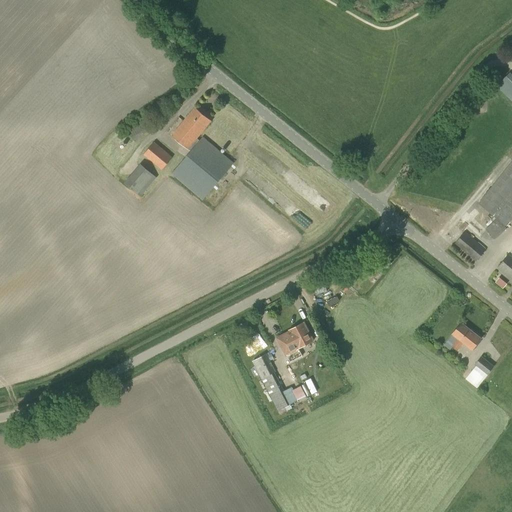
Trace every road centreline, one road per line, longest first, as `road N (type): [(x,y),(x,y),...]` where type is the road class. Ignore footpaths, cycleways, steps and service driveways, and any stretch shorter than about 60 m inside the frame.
road 1 (unclassified): [(0,417),(102,381),(354,252),(397,220)]
road 2 (tertiary): [(397,220),(138,0)]
road 3 (tertiary): [(511,312),(397,220)]
